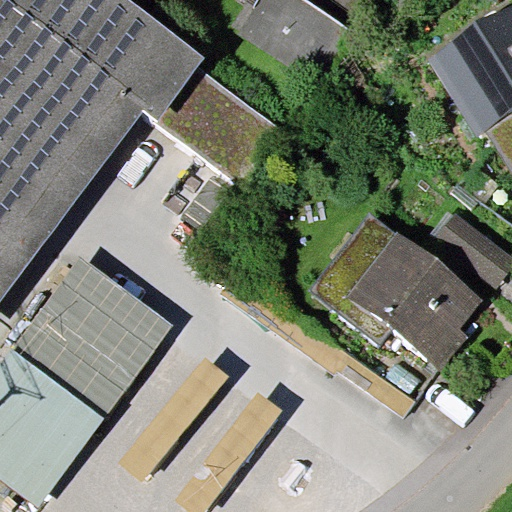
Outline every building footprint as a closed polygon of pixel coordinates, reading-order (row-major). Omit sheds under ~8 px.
[(204,56),(128,0),(0,0),(0,303),(144,110),(249,187),(287,135),(196,68),(204,56)] [(348,31),(303,0),(258,0),(239,28),(314,80),(348,31)] [(511,0),(425,53),(475,136),(486,130),(511,114),(511,0)] [(511,172),(511,114),(486,130),(511,173),(511,172)] [(483,301),(370,212),(309,289),(380,345),(393,329),(443,368),(469,335),(461,328),(483,301)] [(511,267),(511,256),(454,214),(433,241),(497,288),(511,267)] [(172,323),(77,260),(0,368),(0,477),(39,507),(172,323)]
